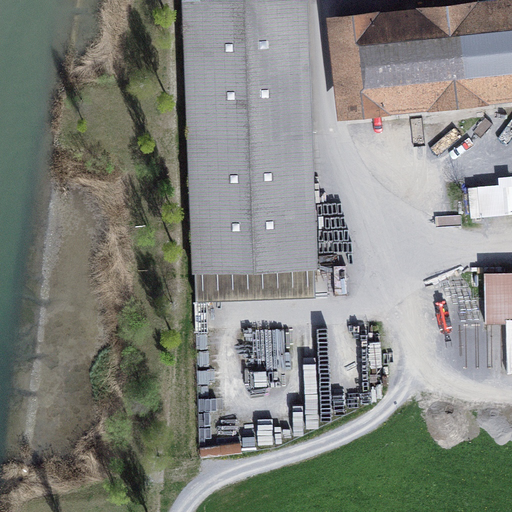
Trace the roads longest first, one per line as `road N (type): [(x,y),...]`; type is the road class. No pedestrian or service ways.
road 1 (residential): [(316,0),(325,167),(411,246),(511,240)]
road 2 (track): [(179,511),(223,477),(330,445),(371,421),(394,402),(417,355)]
